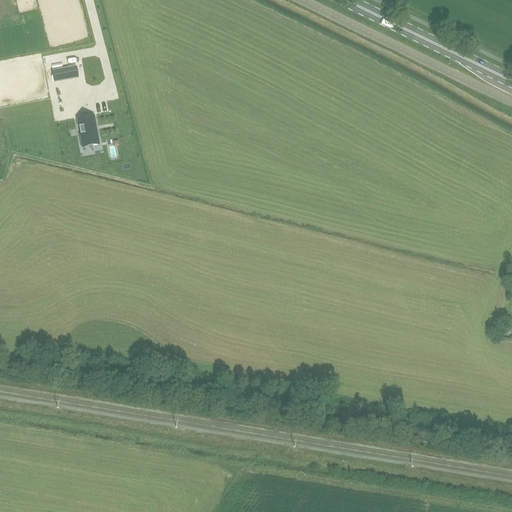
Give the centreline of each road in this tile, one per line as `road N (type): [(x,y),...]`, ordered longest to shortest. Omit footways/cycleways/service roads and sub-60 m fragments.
road 1 (unclassified): [(511,103),(299,0)]
road 2 (primary): [(511,81),(343,0)]
